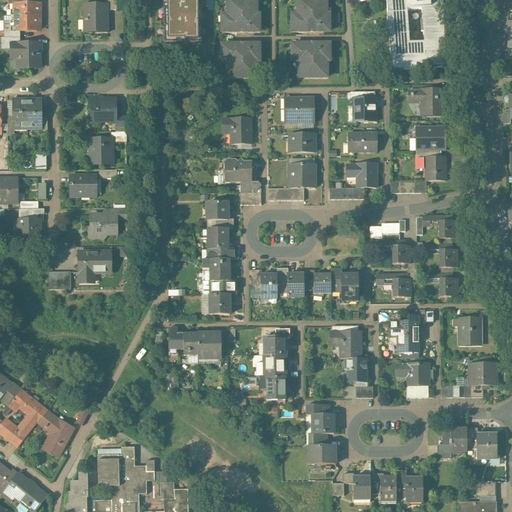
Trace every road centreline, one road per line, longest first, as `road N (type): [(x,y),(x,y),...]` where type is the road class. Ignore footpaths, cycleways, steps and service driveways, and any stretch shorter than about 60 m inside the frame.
road 1 (residential): [(501,0),(493,53),(496,187)]
road 2 (residential): [(312,215),(388,210),(496,187)]
road 3 (residential): [(419,412),(362,417),(352,432),(368,452),(403,452),(416,444),(420,426)]
road 4 (residential): [(54,256),(51,87)]
road 5 (residential): [(51,46),(109,46),(122,62),(110,86),(51,87)]
road 6 (residential): [(312,215),(309,245),(300,252),(254,244),(251,227),(265,215)]
